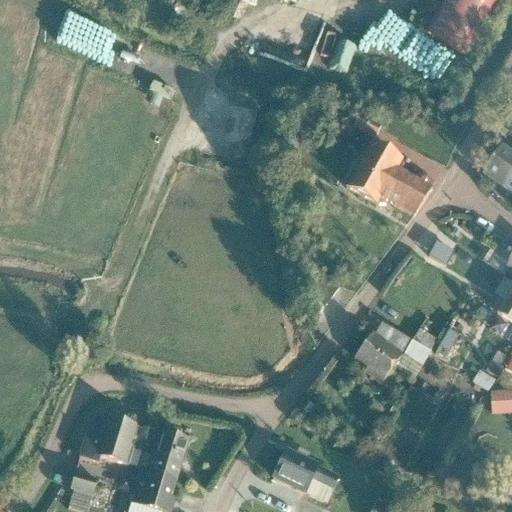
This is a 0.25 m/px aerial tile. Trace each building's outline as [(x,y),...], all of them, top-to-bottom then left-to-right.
[(443,0),(422,38),(462,59),(495,0),(443,0)] [(373,137),(349,123),(339,140),(364,154),(373,137)] [(478,175),(511,200),(511,155),(499,146),(478,175)] [(397,174),(364,154),(337,200),(370,219),(374,212),(407,231),(424,202),(392,183),(397,174)] [(451,253),(428,241),(419,261),(441,272),(451,253)] [(315,314),(337,320),(346,290),(324,284),(315,314)] [(511,294),(497,318),(511,328),(511,294)] [(379,327),(373,336),(401,355),(407,347),(379,327)] [(371,334),(350,364),(381,386),(402,356),(401,355),(373,336),(371,334)] [(511,357),(502,351),(489,373),(501,380),(511,361),(511,357)] [(510,396),(489,397),(490,419),(511,418),(510,396)] [(119,472),(129,431),(84,420),(74,461),(119,472)] [(126,510),(135,511),(168,511),(184,445),(144,436),(126,510)] [(332,480),(278,451),(261,482),(293,499),(298,490),(321,502),(332,480)] [(93,501),(96,486),(67,479),(63,493),(93,501)] [(371,511),(400,511),(376,502),(371,511)]
